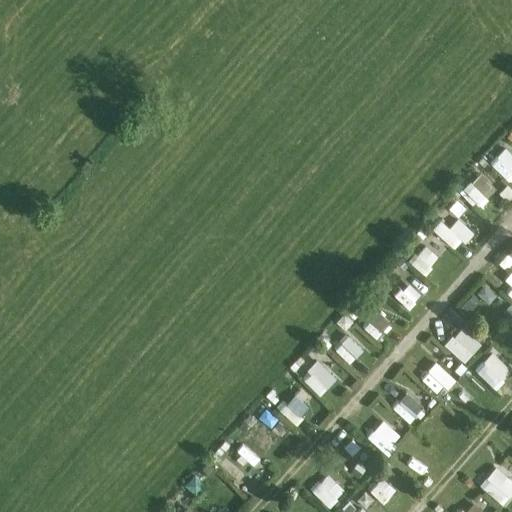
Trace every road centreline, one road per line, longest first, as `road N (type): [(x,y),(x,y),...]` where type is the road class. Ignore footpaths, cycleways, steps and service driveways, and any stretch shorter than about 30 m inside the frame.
road 1 (track): [(254,511),(511,220)]
road 2 (track): [(418,511),(511,405)]
